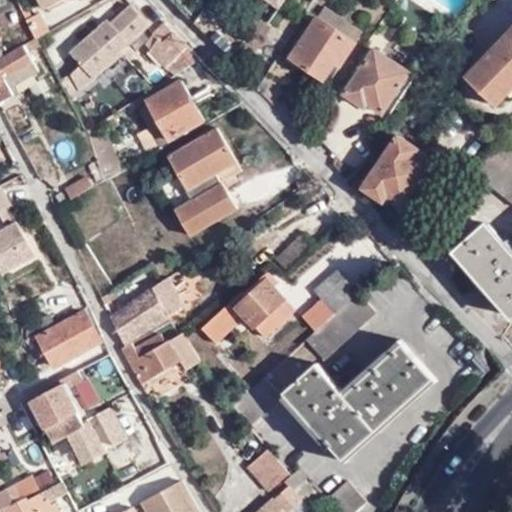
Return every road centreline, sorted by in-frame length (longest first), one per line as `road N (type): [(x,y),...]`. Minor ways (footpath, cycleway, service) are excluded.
road 1 (residential): [(157,0),(511,360)]
road 2 (secondary): [(511,409),(467,448),(425,511)]
